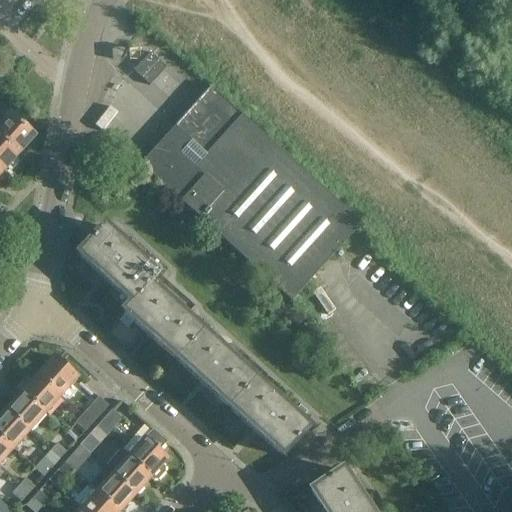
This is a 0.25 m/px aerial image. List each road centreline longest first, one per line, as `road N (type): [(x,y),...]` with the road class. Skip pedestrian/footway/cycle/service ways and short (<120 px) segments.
road 1 (residential): [(33,302),(70,82),(105,0)]
road 2 (residential): [(217,469),(33,302)]
